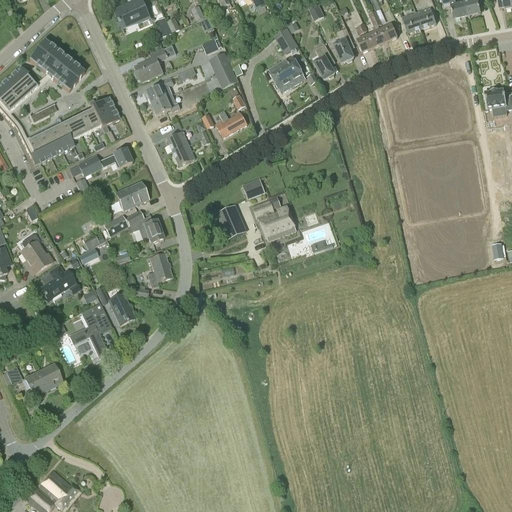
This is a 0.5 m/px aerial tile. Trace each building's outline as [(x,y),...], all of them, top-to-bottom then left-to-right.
[(227,0),(218,0),(223,9),(230,5),(227,0)] [(249,0),(252,4),(253,3),(259,16),(267,13),(265,8),(267,7),(263,0),(249,0)] [(464,4),(459,5),(458,0),(440,0),(443,8),(450,6),(453,22),(467,18),(464,4)] [(467,18),(481,15),(477,0),(466,0),(467,4),(464,4),(467,18)] [(511,11),(510,0),(497,0),(499,11),(506,11),(506,12),(511,11)] [(137,26),(150,20),(141,1),(115,13),(120,23),(119,23),(121,29),(136,23),(137,26)] [(324,19),(318,6),(308,10),(314,23),(324,19)] [(191,12),(197,24),(204,20),(199,8),(191,12)] [(424,12),(416,15),(422,32),(436,27),(430,10),(424,12)] [(375,36),(369,38),(374,50),(386,45),(380,33),(378,28),(372,15),(370,16),(368,12),(360,15),(363,23),(370,20),(374,29),(372,30),(375,36)] [(376,13),(372,15),(378,28),(382,27),(376,13)] [(416,15),(402,20),(408,36),(422,32),(416,15)] [(172,36),(165,20),(155,24),(162,41),(172,36)] [(180,32),(174,20),(167,24),(173,35),(180,32)] [(299,31),(295,26),(288,30),(291,36),(299,31)] [(367,33),(364,26),(356,30),(359,36),(367,33)] [(392,28),(380,33),(386,45),(397,40),(392,28)] [(298,50),(287,31),(273,39),(284,57),(298,50)] [(353,45),(346,31),(337,35),(341,45),(334,48),(342,66),(346,64),(348,65),(352,63),(352,61),(354,61),(348,48),(353,45)] [(374,50),(369,38),(357,44),(362,56),(374,50)] [(202,47),(206,57),(219,52),(218,50),(221,49),(218,41),(215,42),(215,41),(202,47)] [(50,48),(44,44),(29,63),(36,68),(35,69),(36,69),(38,66),(42,70),(40,73),(41,72),(45,76),(44,76),(45,76),(53,82),(52,83),(53,83),(53,82),(57,85),(57,86),(59,83),(63,87),(61,90),(62,89),(69,95),(84,76),(79,71),(78,71),(74,68),(75,67),(74,67),(74,68),(71,65),(71,64),(68,67),(64,64),(67,61),(66,60),(66,61),(63,59),(63,58),(62,58),(58,55),(59,54),(58,54),(58,55),(55,52),(55,51),(54,52),(50,49),(51,48),(50,48)] [(333,61),(325,47),(315,53),(321,62),(314,66),(324,83),(328,81),(330,81),(334,79),(334,77),(335,77),(328,64),(333,61)] [(150,56),(153,64),(136,72),(137,73),(134,75),(138,83),(141,83),(142,84),(163,75),(158,64),(175,56),(172,48),(164,52),(163,50),(150,56)] [(217,76),(231,69),(225,55),(210,61),(217,76)] [(279,93),(304,79),(293,59),(268,73),(279,93)] [(234,70),(237,78),(243,76),(239,68),(234,70)] [(223,90),(238,83),(231,69),(217,76),(223,90)] [(0,112),(13,128),(17,124),(9,115),(37,89),(20,70),(15,74),(14,74),(17,77),(13,80),(10,77),(10,78),(11,78),(6,83),(5,82),(8,85),(3,89),(1,86),(1,87),(0,87),(0,112)] [(194,70),(178,74),(179,81),(196,76),(194,70)] [(312,87),(318,84),(312,72),(309,74),(311,77),(307,79),(312,87)] [(159,85),(160,88),(146,94),(152,106),(167,100),(167,99),(172,97),(169,89),(174,87),(171,80),(159,85)] [(511,98),(507,99),(507,101),(502,102),(501,93),(494,94),(494,93),(488,94),(488,95),(481,96),(484,114),(508,109),(510,121),(511,120),(511,98)] [(157,118),(171,112),(172,115),(180,111),(177,105),(176,105),(172,97),(167,99),(167,100),(152,106),(157,118)] [(232,102),(238,113),(245,108),(239,98),(232,102)] [(96,120),(114,112),(113,110),(113,109),(111,105),(111,104),(110,105),(108,101),(95,107),(93,102),(88,104),(92,112),(96,120)] [(29,118),(33,126),(49,118),(49,117),(53,115),(50,109),(54,107),(54,106),(34,116),(35,117),(30,119),(29,117),(29,118)] [(101,129),(96,120),(92,112),(82,116),(91,134),(101,129)] [(106,129),(119,122),(117,118),(118,118),(117,118),(115,114),(116,114),(115,114),(114,112),(96,120),(101,129),(104,136),(106,135),(109,134),(106,129)] [(240,116),(229,122),(224,113),(219,116),(223,123),(216,127),(223,141),(247,127),(240,116)] [(81,139),(91,134),(82,116),(72,121),(81,139)] [(214,128),(209,117),(202,120),(207,132),(214,128)] [(71,144),(81,139),(72,121),(62,126),(71,144)] [(28,143),(22,132),(18,134),(35,169),(40,166),(40,167),(39,164),(44,161),(45,165),(46,164),(45,164),(51,161),(51,162),(52,161),(50,158),(55,156),(56,159),(57,159),(56,158),(62,155),(63,156),(61,152),(66,150),(68,153),(68,152),(74,150),(71,144),(62,126),(28,143)] [(106,135),(110,145),(115,143),(110,133),(109,134),(106,135)] [(173,155),(189,148),(183,134),(166,141),(173,155)] [(199,136),(202,142),(208,139),(205,134),(199,136)] [(204,148),(210,145),(208,139),(202,142),(204,148)] [(189,148),(173,155),(179,169),(195,162),(189,148)] [(119,172),(132,165),(125,152),(99,165),(96,159),(78,167),(84,179),(102,171),(114,165),(117,171),(118,171),(119,172)] [(0,163),(0,170),(2,174),(8,170),(3,161),(0,163)] [(32,174),(38,186),(48,180),(41,168),(32,174)] [(88,189),(84,181),(75,186),(79,194),(88,189)] [(260,181),(242,187),(247,202),(265,195),(260,181)] [(123,214),(148,203),(140,185),(115,196),(123,214)] [(268,244),(296,233),(294,229),(286,208),(277,212),(277,213),(274,214),(273,211),(280,208),(277,200),(252,210),(256,222),(259,221),(266,239),(267,239),(268,244)] [(228,242),(245,235),(234,209),(217,216),(228,242)] [(35,216),(31,210),(25,213),(29,219),(35,216)] [(129,229),(131,228),(144,221),(139,213),(125,221),(129,229)] [(110,240),(129,229),(122,218),(103,228),(110,240)] [(150,218),(144,221),(131,228),(133,234),(138,232),(142,242),(148,240),(150,246),(163,242),(156,223),(152,225),(150,218)] [(45,257),(37,245),(39,243),(35,238),(32,237),(22,243),(21,246),(25,252),(20,255),(26,263),(24,265),(33,277),(52,264),(47,256),(45,257)] [(96,238),(85,243),(88,250),(99,245),(96,238)] [(492,248),(494,262),(503,261),(503,260),(505,259),(503,247),(501,248),(501,246),(492,248)] [(0,250),(0,282),(5,283),(5,277),(7,276),(2,264),(9,261),(4,249),(0,250)] [(117,266),(130,262),(128,256),(115,260),(117,266)] [(158,289),(157,285),(172,280),(165,256),(149,261),(153,275),(147,277),(151,291),(158,289)] [(83,257),(78,259),(82,266),(87,264),(83,257)] [(74,270),(79,267),(75,261),(70,264),(74,270)] [(52,301),(51,300),(76,285),(67,272),(63,274),(59,267),(48,275),(53,282),(40,291),(48,304),(52,301)] [(147,301),(148,292),(144,292),(145,289),(139,288),(139,291),(133,290),(132,298),(147,301)] [(109,303),(102,289),(95,292),(102,306),(109,303)] [(86,306),(96,301),(92,293),(82,298),(86,306)] [(130,313),(132,313),(131,310),(129,311),(122,297),(108,304),(120,328),(134,321),(130,313)] [(98,360),(108,355),(97,332),(103,329),(100,323),(107,320),(100,306),(80,315),(87,329),(68,338),(73,347),(89,339),(98,360)] [(19,354),(54,339),(51,334),(17,349),(19,354)] [(7,388),(11,387),(12,388),(22,383),(14,365),(5,369),(7,374),(6,374),(6,375),(2,377),(7,388)] [(48,392),(62,385),(53,367),(25,381),(32,395),(46,388),(48,392)] [(60,511),(61,511),(77,493),(71,488),(70,489),(52,474),(27,504),(37,511),(50,511),(54,507),(60,511)] [(9,511),(10,511),(21,501),(12,492),(1,504),(9,511)]
